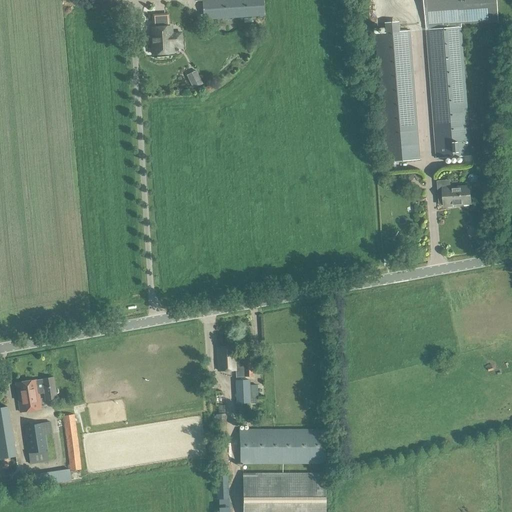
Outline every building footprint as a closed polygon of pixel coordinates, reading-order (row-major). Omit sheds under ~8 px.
[(197,0),(198,18),(259,15),(258,4),(257,4),(257,0),(197,0)] [(423,0),(425,30),(462,27),(462,23),(498,21),(497,0),(423,0)] [(151,28),(153,54),(173,53),(172,46),(182,46),(181,33),(172,34),(171,27),(151,28)] [(465,61),(462,27),(425,30),(436,158),(472,155),(465,61)] [(421,160),(416,88),(411,30),(375,33),(385,163),(421,160)] [(197,71),(187,75),(194,88),(203,84),(197,71)] [(470,203),(469,186),(438,189),(440,205),(444,205),(445,207),(460,206),(460,204),(470,203)] [(237,370),(236,353),(236,346),(217,347),(218,371),(235,370),(237,370)] [(252,352),(236,353),(237,370),(235,370),(236,377),(253,377),(252,352)] [(41,379),(42,379),(44,394),(45,401),(57,399),(54,377),(41,379)] [(42,379),(37,380),(17,383),(21,412),(41,409),(39,394),(44,394),(42,379)] [(250,380),(243,380),(235,380),(236,404),(251,403),(251,399),(250,385),(250,380)] [(250,385),(251,399),(258,398),(257,385),(250,385)] [(0,406),(0,457),(11,456),(5,406),(0,406)] [(70,469),(71,471),(81,470),(74,414),(63,416),(69,470),(70,469)] [(226,414),(216,414),(218,471),(229,471),(226,414)] [(49,462),(46,435),(52,434),(50,422),(25,425),(30,464),(49,462)] [(236,461),(316,461),(316,429),(236,429),(236,461)] [(68,468),(47,471),(49,482),(69,478),(68,468)] [(217,500),(227,499),(229,499),(228,475),(216,476),(217,500)] [(318,511),(318,496),(236,497),(236,511),(318,511)]
